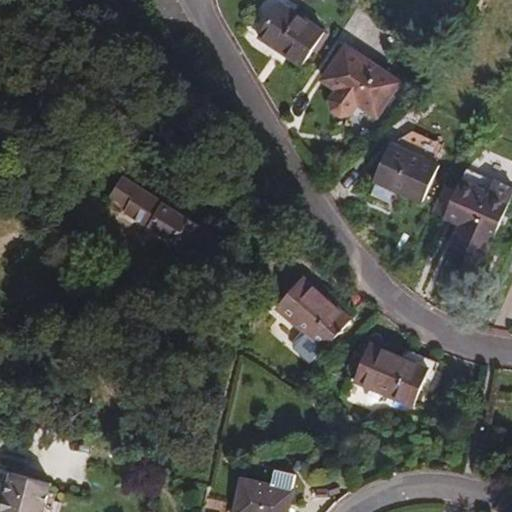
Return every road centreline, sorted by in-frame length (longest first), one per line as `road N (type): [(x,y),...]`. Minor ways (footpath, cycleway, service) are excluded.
road 1 (residential): [(200,0),(302,179),(352,247),(404,303),(443,328),(511,350)]
road 2 (residential): [(511,499),(410,487),(353,511)]
